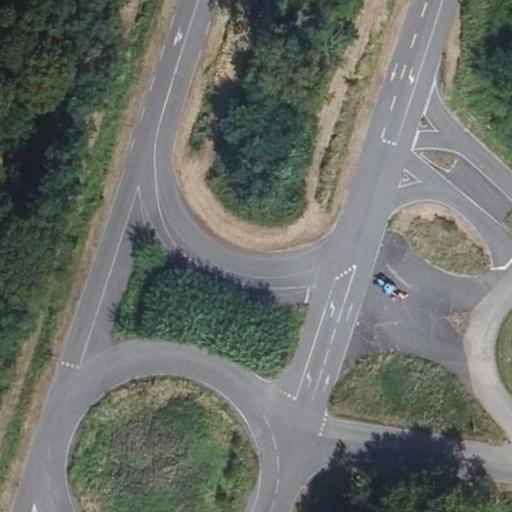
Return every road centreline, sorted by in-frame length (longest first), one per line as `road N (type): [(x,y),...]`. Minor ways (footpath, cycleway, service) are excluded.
road 1 (unclassified): [(152,151),(159,212),(194,262),(225,276),(284,283),(352,255)]
road 2 (unclassified): [(352,255),(435,0)]
road 3 (unclassified): [(282,452),(271,416),(248,385),(217,363),(181,352),(143,353),(107,365),(77,388)]
road 4 (unclassified): [(152,151),(77,388)]
road 5 (unclassified): [(282,452),(352,255)]
road 6 (unclassified): [(201,0),(152,151)]
